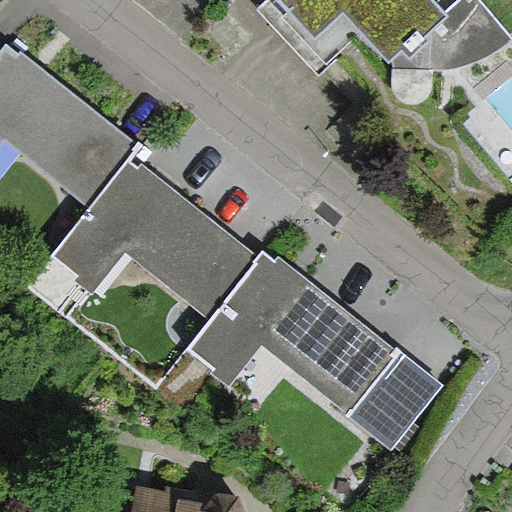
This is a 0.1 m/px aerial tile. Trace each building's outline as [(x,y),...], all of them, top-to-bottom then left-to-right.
[(511,39),(479,0),(469,0),(451,15),(437,0),(274,0),(270,4),(307,47),(342,16),(389,69),(429,71),(468,69),(511,41),(511,39)] [(125,150),(136,138),(1,35),(0,36),(0,131),(2,129),(90,197),(125,150)] [(215,312),(260,253),(125,150),(90,197),(50,250),(96,285),(126,245),(215,312)] [(352,411),(397,352),(263,250),(260,253),(215,312),(187,349),(233,384),(263,344),(352,411)] [(205,511),(206,508),(202,508),(185,505),(187,492),(135,486),(105,493),(83,511),(205,511)] [(245,511),(241,500),(220,497),(208,511),(245,511)]
